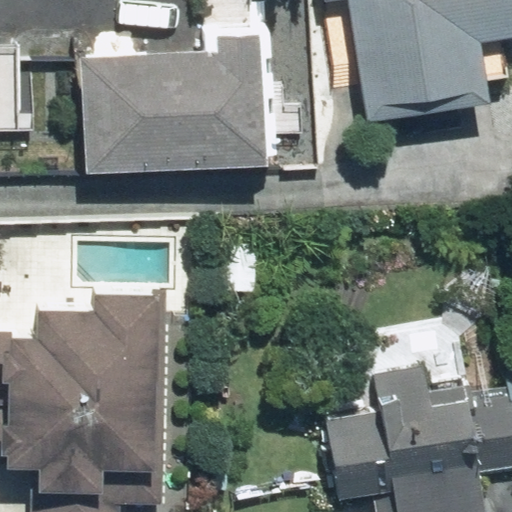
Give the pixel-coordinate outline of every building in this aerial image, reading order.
[(511,0),(333,0),(354,124),(477,103),(467,43),(511,35),(511,0)] [(256,29),(185,29),(185,50),(65,50),(65,167),(243,168),(243,155),(255,155),(256,29)] [(162,289),(69,285),(68,307),(20,305),(19,338),(0,336),(0,470),(19,470),(17,494),(23,495),(22,511),(114,511),(114,508),(152,509),(162,289)] [(465,511),(424,318),(349,334),(365,410),(311,422),(327,497),(384,485),(389,511),(465,511)] [(511,360),(474,364),(487,477),(511,474),(511,360)]
